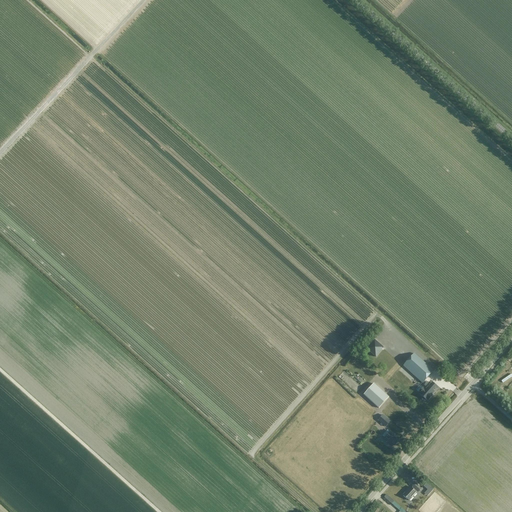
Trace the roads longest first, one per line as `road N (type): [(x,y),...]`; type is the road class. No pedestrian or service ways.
road 1 (track): [(0,154),(143,0)]
road 2 (track): [(0,370),(155,511)]
road 3 (tertiary): [(511,138),(356,0)]
road 4 (tertiary): [(358,511),(472,384)]
